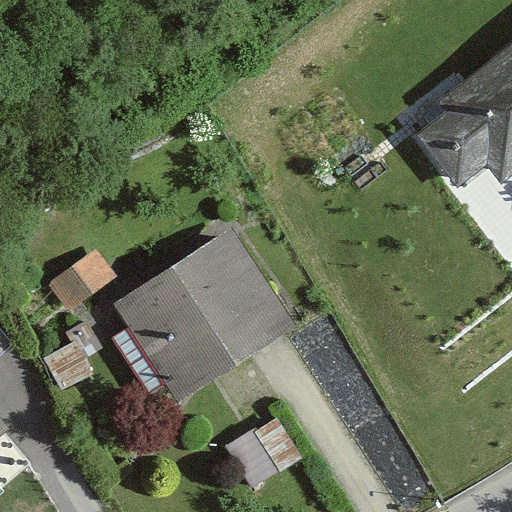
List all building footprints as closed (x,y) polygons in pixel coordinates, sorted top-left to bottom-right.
[(511,199),(511,60),(446,117),(449,120),(422,143),(468,197),(489,179),(509,202),(511,199)] [(301,327),(234,237),(126,317),(192,407),(301,327)] [(116,285),(96,262),(59,291),(79,315),(116,285)] [(0,460),(23,438),(0,414),(0,460)] [(224,442),(240,480),(300,453),(283,416),(224,442)]
